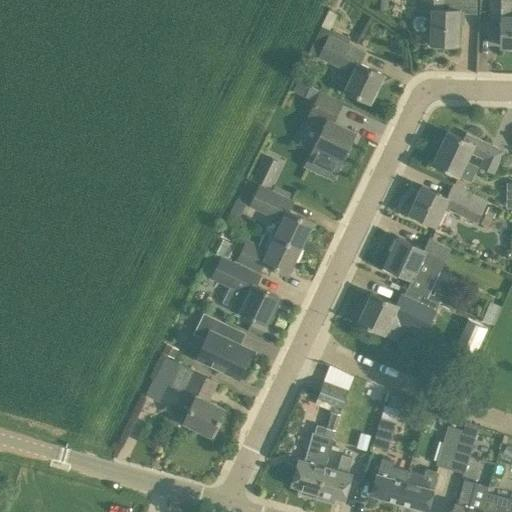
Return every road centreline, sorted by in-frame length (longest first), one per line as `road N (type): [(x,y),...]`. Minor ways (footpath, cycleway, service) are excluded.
road 1 (residential): [(222,503),(416,101),(437,86),(511,89)]
road 2 (tertiary): [(222,503),(0,440)]
